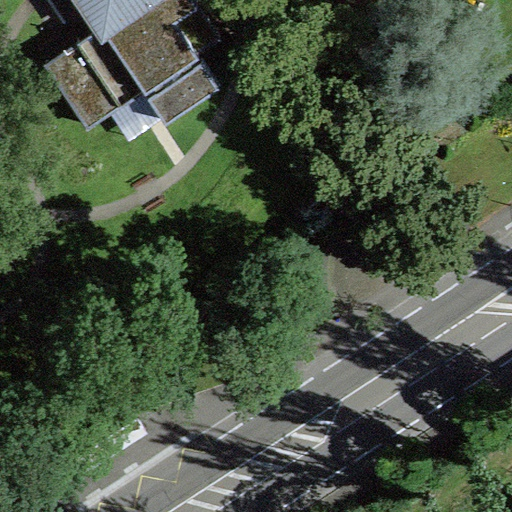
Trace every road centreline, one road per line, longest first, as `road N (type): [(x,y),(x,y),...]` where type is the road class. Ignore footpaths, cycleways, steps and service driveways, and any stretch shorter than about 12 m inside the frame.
road 1 (secondary): [(178,511),(511,294)]
road 2 (unknown): [(283,0),(275,40),(284,78),(459,328)]
